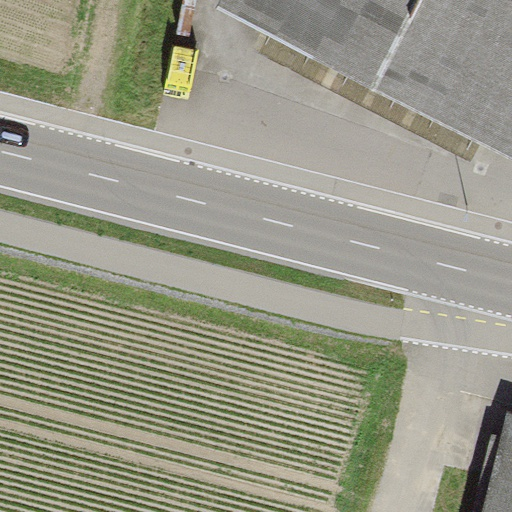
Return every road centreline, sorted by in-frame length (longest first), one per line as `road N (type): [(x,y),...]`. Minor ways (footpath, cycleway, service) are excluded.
road 1 (primary): [(0,152),(511,281)]
road 2 (track): [(452,266),(375,511)]
